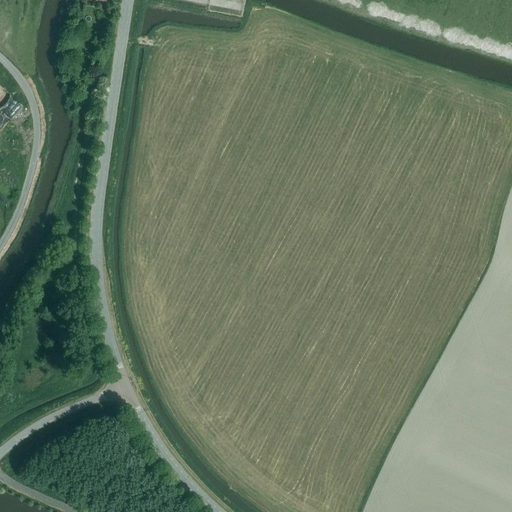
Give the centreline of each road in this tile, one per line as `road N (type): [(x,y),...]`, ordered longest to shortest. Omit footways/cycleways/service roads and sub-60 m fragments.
road 1 (tertiary): [(123,386),(97,284),(95,239),(127,0)]
road 2 (tertiary): [(216,511),(173,466),(123,386)]
road 3 (unclassified): [(0,452),(123,386)]
